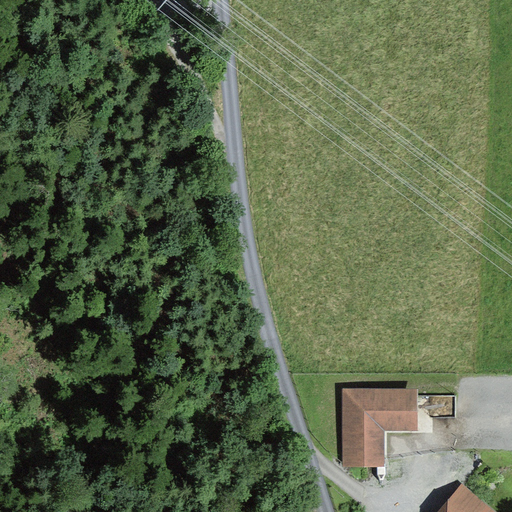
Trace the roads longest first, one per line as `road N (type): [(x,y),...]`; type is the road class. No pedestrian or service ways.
road 1 (unclassified): [(225,0),(264,323),(333,511)]
road 2 (track): [(250,191),(151,0)]
